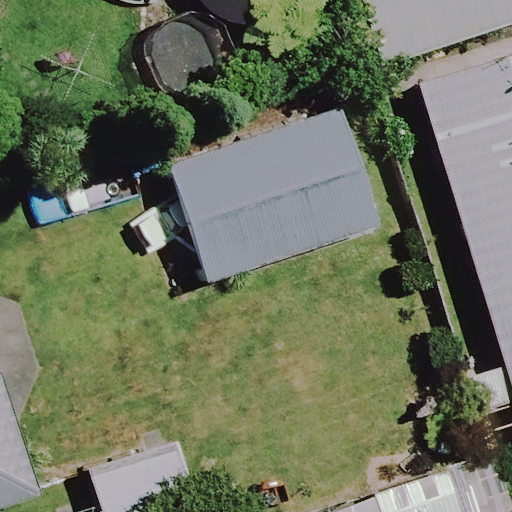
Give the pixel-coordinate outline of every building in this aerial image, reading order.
[(283,0),(168,0),(172,8),(186,23),(203,33),(223,37),(243,35),(261,26),(276,13),(283,0)] [(511,23),(511,0),(341,0),(365,71),(511,23)] [(511,59),(404,93),(511,440),(511,59)] [(355,238),(319,119),(128,177),(165,296),(355,238)] [(182,511),(152,453),(71,495),(79,511),(182,511)]
